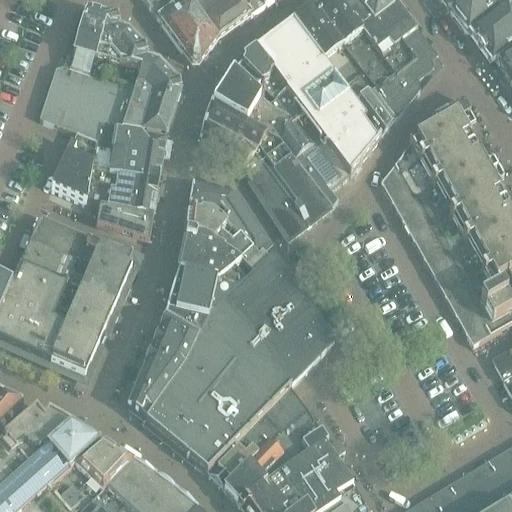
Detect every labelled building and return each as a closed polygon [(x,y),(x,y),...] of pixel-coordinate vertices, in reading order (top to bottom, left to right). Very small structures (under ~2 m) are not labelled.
[(138,0),(191,69),(198,69),(217,44),(218,43),(239,28),(250,20),(276,0),(138,0)] [(331,0),(326,0),(310,12),(395,125),(409,107),(392,83),(331,0)] [(331,0),(392,83),(409,107),(413,103),(419,96),(418,87),(431,76),(432,74),(431,67),(431,66),(435,63),(437,62),(389,0),(331,0)] [(437,0),(467,39),(511,3),(509,6),(504,0),(494,0),(486,6),(481,0),(437,0)] [(511,3),(467,39),(489,69),(495,65),(511,53),(511,3)] [(292,26),(291,27),(379,145),(395,125),(310,12),(292,26)] [(69,46),(60,73),(60,74),(94,85),(100,67),(103,68),(114,34),(113,34),(116,25),(83,16),(74,47),(69,46)] [(254,55),(253,55),(271,79),(286,98),(348,181),(349,180),(379,145),(291,27),(254,55)] [(126,38),(114,34),(103,68),(102,72),(107,74),(108,70),(138,79),(143,64),(142,57),(143,56),(126,38)] [(511,53),(495,65),(493,67),(488,71),(491,69),(511,95),(511,53)] [(253,55),(237,67),(237,69),(238,71),(259,91),(266,86),(267,82),(270,80),(271,79),(253,55)] [(0,140),(30,62),(20,58),(14,72),(0,66),(0,140)] [(144,66),(143,64),(138,79),(108,70),(107,74),(102,72),(103,68),(100,67),(94,85),(113,90),(113,89),(174,110),(178,98),(177,90),(157,70),(144,66)] [(73,141),(72,142),(94,151),(97,133),(163,142),(174,110),(113,89),(113,90),(94,85),(60,74),(60,73),(52,75),(37,126),(73,141)] [(212,106),(211,107),(231,119),(279,147),(296,169),(298,172),(299,172),(324,207),(330,214),(332,213),(337,206),(329,196),(348,181),(286,98),(284,99),(267,112),(230,77),(215,102),(212,106)] [(203,129),(251,159),(260,168),(260,169),(307,232),(307,231),(330,214),(324,207),(299,172),(298,172),(296,169),(279,147),(231,119),(211,107),(203,129)] [(476,172),(474,169),(456,138),(473,129),(461,107),(433,123),(414,147),(406,151),(408,153),(395,169),(378,190),(470,352),(511,327),(511,237),(488,194),(488,193),(489,191),(489,189),(489,185),(485,177),(480,173),(478,173),(476,172)] [(203,129),(199,149),(213,156),(231,166),(239,172),(242,174),(244,178),(288,245),(307,232),(260,169),(260,168),(251,159),(203,129)] [(159,169),(161,157),(163,142),(97,133),(94,151),(90,178),(156,188),(159,169)] [(83,216),(90,178),(94,151),(72,142),(48,196),(50,197),(50,196),(82,211),(80,215),(83,216)] [(83,216),(95,222),(97,211),(150,220),(156,188),(90,178),(83,216)] [(192,186),(187,215),(210,219),(228,231),(238,240),(255,259),(257,262),(260,259),(259,257),(265,253),(263,251),(264,245),(266,244),(232,195),(226,193),(226,192),(192,186)] [(146,246),(147,240),(150,220),(97,211),(95,222),(94,229),(93,228),(93,229),(104,235),(116,240),(141,249),(146,246)] [(187,215),(182,239),(205,243),(242,268),(243,269),(255,259),(238,240),(228,231),(210,219),(187,215)] [(38,224),(18,272),(111,314),(132,265),(128,263),(125,258),(120,255),(118,258),(38,224)] [(175,277),(177,278),(177,277),(218,288),(242,268),(205,243),(182,239),(175,277)] [(265,266),(260,259),(257,262),(255,259),(243,269),(242,268),(218,288),(177,277),(177,278),(167,316),(209,321),(249,360),(261,346),(266,343),(308,315),(270,263),(265,266)] [(0,346),(82,382),(111,314),(18,272),(11,289),(0,283),(0,346)] [(312,321),(308,315),(266,343),(294,382),(300,376),(303,379),(330,350),(308,325),(312,321)] [(125,413),(144,428),(184,373),(199,340),(209,321),(167,316),(165,323),(163,323),(125,413)] [(177,454),(205,478),(213,470),(212,470),(226,456),(230,452),(233,447),(238,443),(241,442),(256,426),(262,421),(268,415),(278,405),(282,399),(287,394),(288,393),(288,392),(294,382),(266,343),(261,346),(249,360),(209,321),(199,340),(184,373),(144,428),(177,454)] [(511,353),(489,366),(502,387),(511,381),(511,353)] [(511,381),(502,387),(511,404),(511,381)] [(207,481),(221,494),(268,446),(304,414),(296,405),(287,394),(282,399),(278,405),(268,415),(262,421),(256,426),(241,442),(238,443),(233,447),(230,452),(226,456),(212,470),(213,470),(205,478),(207,481)] [(5,398),(0,395),(0,431),(20,410),(22,408),(22,406),(20,404),(5,398)] [(221,494),(236,508),(276,478),(304,458),(322,446),(325,444),(304,414),(268,446),(221,494)] [(37,416),(0,446),(0,511),(24,511),(22,508),(43,490),(47,494),(97,452),(81,444),(69,437),(71,433),(37,416)] [(236,508),(239,511),(314,511),(351,489),(322,446),(304,458),(276,478),(236,508)] [(335,463),(341,458),(334,447),(327,451),(335,463)] [(99,450),(97,452),(47,494),(43,490),(22,508),(24,511),(87,511),(132,468),(104,450),(99,450)] [(511,511),(511,458),(509,453),(412,511),(511,511)] [(127,511),(153,483),(132,468),(87,511),(127,511)] [(192,511),(176,499),(153,483),(127,511),(192,511)] [(366,511),(351,489),(314,511),(366,511)]
